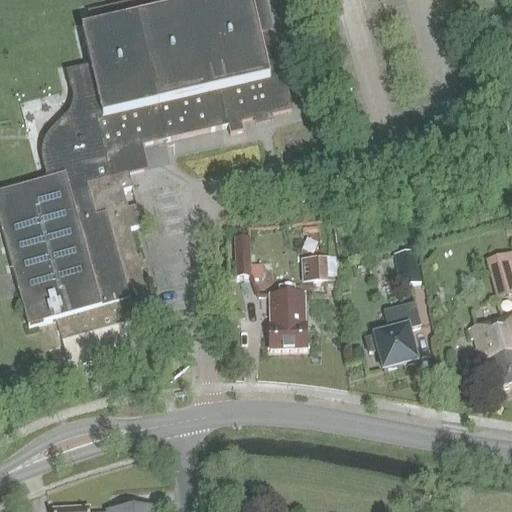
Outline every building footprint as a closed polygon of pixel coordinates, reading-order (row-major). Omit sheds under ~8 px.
[(67,370),(129,354),(122,327),(156,318),(150,297),(146,298),(128,232),(142,228),(129,178),(149,173),(143,150),(165,144),(228,129),(230,137),(244,134),(241,123),(291,112),(265,0),(216,0),(175,10),(159,14),(155,0),(149,0),(88,15),(92,31),(83,33),(91,69),(67,75),(73,99),(73,102),(73,105),(73,107),(72,110),(72,112),(71,114),(69,117),(66,120),(56,130),(49,136),(47,139),(45,142),(44,145),(43,148),(42,151),(42,154),(42,157),(42,163),(42,166),(47,182),(0,194),(0,231),(26,330),(54,322),(67,370)] [(172,0),(175,10),(216,0),(172,0)] [(235,280),(251,280),(253,283),(263,283),(262,268),(250,269),(249,241),(234,241),(235,280)] [(498,267),(507,299),(511,297),(511,256),(496,261),(498,267)] [(422,286),(416,259),(394,263),(400,290),(422,286)] [(336,284),(335,261),(301,262),(301,285),(336,284)] [(306,327),(306,298),(302,298),(292,298),(292,290),(279,291),(279,298),(269,299),(270,354),(304,353),(308,353),(307,327),(306,327)] [(389,337),(365,343),(369,356),(378,354),(383,374),(417,365),(408,333),(420,329),(414,307),(383,315),(389,337)] [(478,368),(482,366),(484,373),(488,372),(493,394),(511,389),(511,321),(468,332),(474,356),(478,368)] [(465,362),(456,364),(459,373),(468,371),(465,362)]
